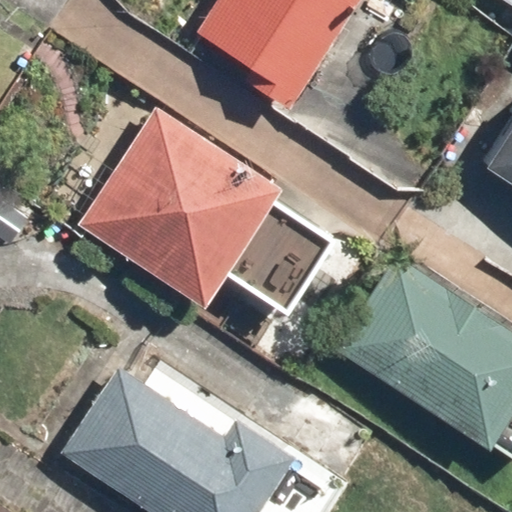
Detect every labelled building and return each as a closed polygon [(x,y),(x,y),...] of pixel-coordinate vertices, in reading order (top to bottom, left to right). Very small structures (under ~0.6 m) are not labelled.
[(245,73),(290,100),(299,86),(351,0),(215,0),(200,25),(254,58),(245,73)] [(277,179),(156,100),(80,217),(202,295),(277,179)] [(511,114),(485,157),(511,174),(511,114)] [(337,340),(488,436),(511,452),(511,320),(398,247),(337,340)] [(120,363),(66,447),(166,511),(272,511),(257,502),(295,443),(239,407),(224,430),(120,363)] [(31,511),(0,492),(0,511),(31,511)]
